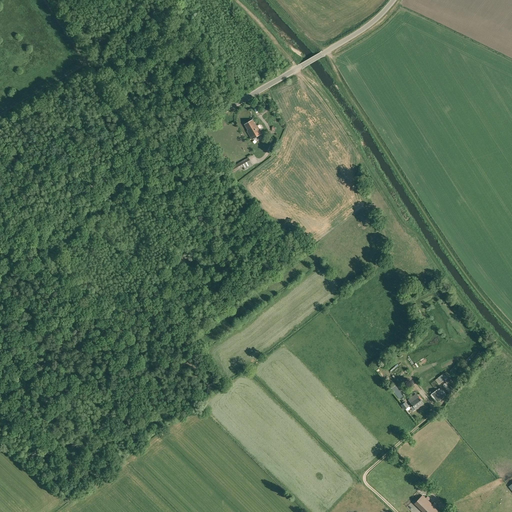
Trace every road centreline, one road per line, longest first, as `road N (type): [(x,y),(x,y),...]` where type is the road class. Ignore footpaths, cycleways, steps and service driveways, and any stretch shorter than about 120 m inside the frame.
road 1 (unclassified): [(0,241),(358,33),(393,0)]
road 2 (track): [(273,0),(325,52),(419,207),(511,329)]
road 3 (track): [(241,100),(174,0)]
road 4 (unknown): [(395,511),(363,476),(415,428)]
